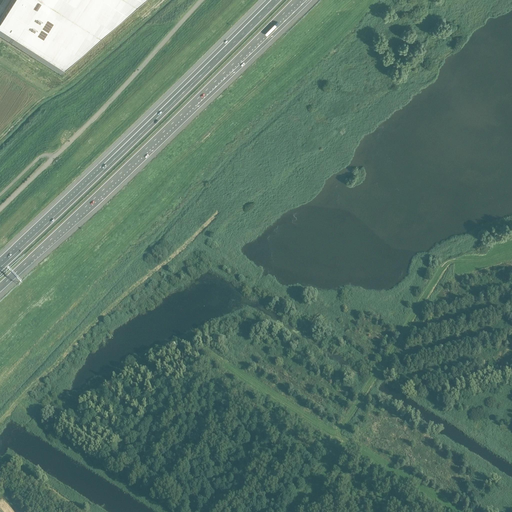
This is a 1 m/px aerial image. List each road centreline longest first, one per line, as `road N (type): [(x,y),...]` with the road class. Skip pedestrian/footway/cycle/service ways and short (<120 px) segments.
road 1 (motorway): [(0,286),(297,0)]
road 2 (motorway): [(276,0),(0,267)]
road 3 (unclassified): [(203,0),(0,209)]
